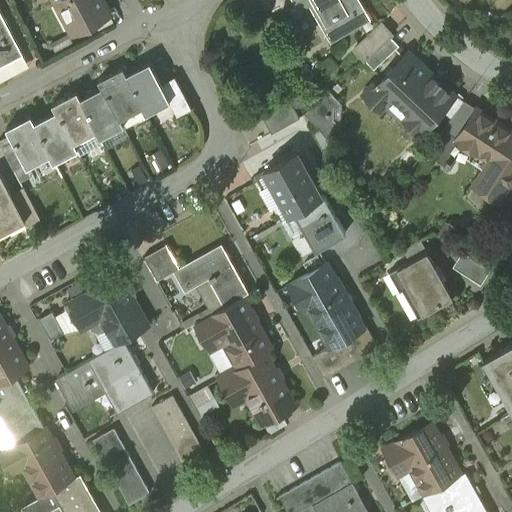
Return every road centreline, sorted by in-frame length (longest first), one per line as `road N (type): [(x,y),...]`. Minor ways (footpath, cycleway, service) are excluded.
road 1 (residential): [(169,13),(211,111),(208,160),(0,284)]
road 2 (residential): [(511,309),(176,511)]
road 3 (residential): [(0,104),(169,13)]
road 4 (residential): [(511,84),(475,61),(415,0)]
